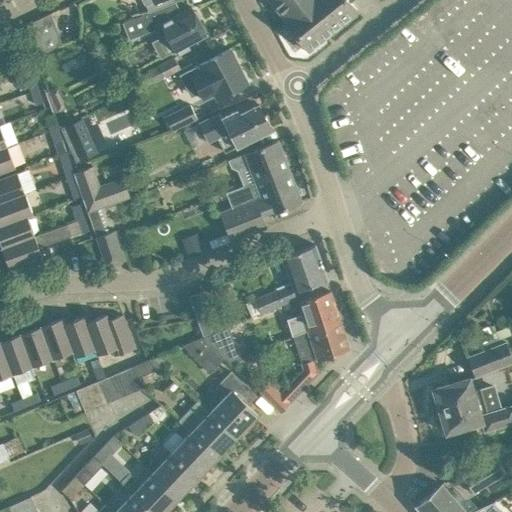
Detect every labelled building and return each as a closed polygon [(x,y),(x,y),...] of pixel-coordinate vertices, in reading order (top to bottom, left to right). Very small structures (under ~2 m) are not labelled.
[(142,0),(149,12),(176,2),(174,0),(142,0)] [(269,0),(285,18),(283,19),(308,51),(357,11),(350,2),(351,0),(269,0)] [(149,12),(122,22),(129,39),(130,39),(129,38),(156,27),(162,38),(167,36),(174,51),(177,49),(179,54),(190,48),(187,44),(206,34),(199,20),(200,17),(197,11),(194,11),(192,7),(181,12),(176,2),(149,12)] [(45,52),(64,44),(52,13),(23,27),(34,57),(45,52)] [(199,64),(179,75),(180,76),(181,75),(188,89),(196,85),(199,92),(203,99),(214,93),(217,99),(248,83),(230,48),(199,64)] [(181,69),(174,56),(146,71),(152,84),(181,69)] [(31,91),(39,88),(34,74),(26,77),(31,91)] [(39,88),(31,91),(35,104),(43,101),(39,88)] [(6,111),(10,120),(35,110),(31,101),(6,111)] [(197,118),(190,104),(165,116),(172,130),(197,118)] [(223,117),(221,112),(199,123),(208,141),(217,137),(225,152),(237,146),(271,129),(258,104),(238,114),(236,110),(223,117)] [(58,127),(54,114),(46,117),(50,130),(58,127)] [(58,127),(66,149),(72,147),(69,136),(71,135),(67,124),(58,127)] [(67,150),(66,149),(58,127),(50,130),(58,153),(64,151),(67,150)] [(249,166),(256,184),(289,171),(277,141),(228,160),(231,168),(237,171),(249,166)] [(7,146),(0,148),(0,172),(15,167),(7,146)] [(65,178),(73,175),(64,151),(58,153),(56,154),(65,178)] [(73,172),(87,211),(129,196),(123,177),(99,185),(92,165),(73,172)] [(289,171),(256,184),(260,194),(254,197),(254,198),(218,212),(230,240),(266,226),(261,214),(267,212),(267,213),(301,201),(289,171)] [(0,202),(25,193),(17,172),(0,178),(0,202)] [(73,175),(65,178),(73,199),(81,196),(73,175)] [(0,226),(27,216),(32,214),(25,193),(0,202),(0,226)] [(77,220),(84,217),(79,203),(72,206),(77,220)] [(0,248),(2,248),(34,235),(27,216),(0,226),(0,248)] [(84,217),(77,220),(81,233),(89,230),(84,217)] [(21,264),(42,257),(42,256),(38,246),(46,244),(71,235),(67,223),(34,235),(2,248),(11,274),(23,270),(21,264)] [(96,237),(107,267),(126,260),(115,230),(96,237)] [(183,245),(184,248),(178,250),(181,259),(203,250),(199,239),(183,245)] [(293,291),(327,279),(315,244),(281,256),(290,282),(277,287),(278,289),(255,298),(261,313),(296,298),(293,291)] [(305,313),(287,318),(293,335),(296,334),(310,330),(310,329),(339,319),(330,290),(300,300),(305,313)] [(214,308),(210,310),(203,291),(189,296),(203,336),(204,336),(217,331),(222,329),(214,308)] [(83,316),(95,349),(97,354),(112,349),(114,355),(135,348),(123,314),(108,319),(106,314),(94,318),(92,313),(83,316)] [(95,349),(83,316),(71,320),(69,315),(60,318),(73,351),(75,356),(95,349)] [(73,351),(60,318),(49,322),(47,317),(38,320),(40,326),(53,358),(73,351)] [(304,369),(281,392),(291,402),(294,399),(295,397),(319,372),(315,360),(318,359),(338,353),(349,349),(339,319),(310,329),(310,330),(296,334),(293,335),(304,369)] [(270,324),(274,340),(289,336),(284,320),(270,324)] [(53,358),(40,326),(29,330),(27,324),(18,328),(20,333),(33,366),(53,358)] [(33,366),(20,333),(9,337),(7,332),(0,334),(0,341),(12,374),(33,366)] [(183,344),(183,345),(210,372),(225,357),(204,336),(203,336),(183,344)] [(0,378),(12,374),(0,341),(0,378)] [(475,377),(511,362),(511,356),(506,341),(467,356),(475,377)] [(141,389),(145,387),(141,376),(162,367),(154,357),(131,367),(141,389)] [(99,381),(106,378),(101,364),(93,367),(98,382),(99,381)] [(131,393),(141,389),(131,367),(121,371),(131,393)] [(119,398),(131,393),(121,371),(110,377),(119,398)] [(248,404),(256,395),(231,371),(217,385),(226,393),(209,411),(236,436),(257,414),(248,404)] [(61,381),(64,389),(80,383),(77,375),(61,381)] [(108,403),(119,398),(110,377),(106,378),(99,381),(108,403)] [(511,404),(486,412),(483,398),(480,387),(473,389),(469,377),(433,388),(446,432),(481,422),(484,431),(511,422),(511,404)] [(55,384),(50,386),(54,394),(64,389),(61,381),(60,382),(57,383),(55,384)] [(97,409),(108,403),(99,381),(98,382),(87,387),(97,409)] [(281,412),(291,402),(270,382),(260,392),(281,412)] [(86,413),(97,409),(87,387),(76,391),(86,413)] [(22,397),(21,398),(24,406),(40,400),(37,391),(32,394),(29,395),(24,397),(22,397)] [(14,410),(24,406),(21,398),(11,403),(14,410)] [(236,436),(209,411),(198,400),(178,421),(181,424),(216,457),(236,436)] [(133,435),(146,427),(137,419),(127,425),(133,435)] [(198,477),(216,457),(181,424),(174,431),(183,439),(171,452),(198,477)] [(88,428),(77,433),(81,443),(92,438),(88,428)] [(104,444),(93,456),(102,464),(111,455),(113,453),(104,444)] [(198,477),(171,452),(164,444),(154,455),(162,462),(151,473),(177,498),(198,477)] [(490,447),(451,469),(457,480),(463,476),(465,478),(496,458),(490,447)] [(93,456),(82,467),(92,476),(102,464),(93,456)] [(496,458),(465,478),(473,492),(505,472),(496,458)] [(163,511),(177,498),(151,473),(141,484),(130,473),(121,482),(132,493),(152,511),(163,511)] [(71,499),(84,486),(74,476),(61,490),(71,499)] [(421,511),(465,511),(441,483),(415,505),(421,511)] [(505,511),(511,511),(511,490),(498,499),(505,511)] [(152,511),(132,493),(114,511),(152,511)] [(10,511),(31,511),(35,510),(30,497),(9,507),(10,511)] [(502,511),(494,502),(495,501),(495,500),(468,511),(502,511)]
